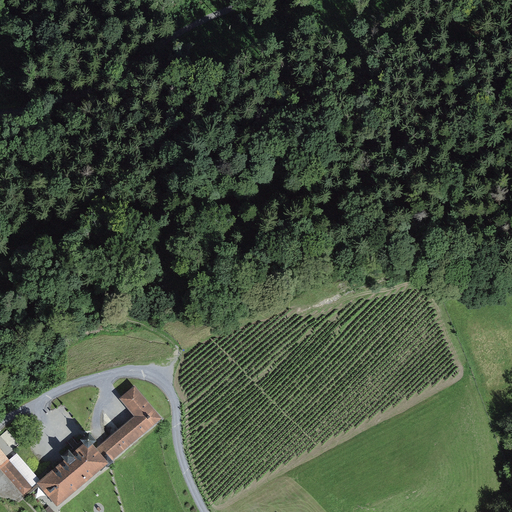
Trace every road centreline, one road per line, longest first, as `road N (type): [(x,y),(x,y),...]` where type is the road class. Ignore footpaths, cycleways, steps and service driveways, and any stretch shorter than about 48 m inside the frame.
road 1 (track): [(0,252),(53,245),(76,229),(214,205),(346,195),(452,172),(511,139)]
road 2 (track): [(249,0),(191,24),(77,96),(0,115)]
road 3 (track): [(156,379),(176,358),(175,344),(120,316),(85,312),(0,329)]
